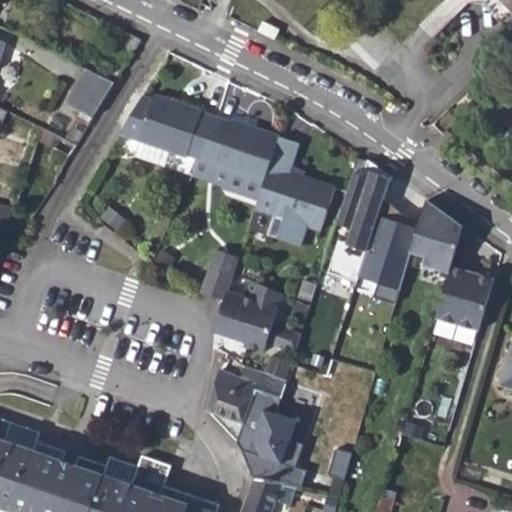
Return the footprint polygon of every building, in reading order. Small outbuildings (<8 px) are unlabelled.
[(449,0),(450,1),(426,26),(437,37),(472,1),(485,1),(505,21),(511,14),(511,5),(506,0),(449,0)] [(129,63),(143,39),(128,32),(114,54),(129,63)] [(95,118),(116,83),(88,69),(66,105),(95,118)] [(169,152),(187,158),(188,155),(199,159),(202,160),(216,118),(202,113),(203,109),(156,93),(152,102),(142,98),(120,136),(139,142),(169,152)] [(0,125),(1,126),(9,110),(0,105),(0,125)] [(215,165),(215,168),(233,174),(264,185),(281,136),(232,119),(230,123),(216,118),(202,160),(215,165)] [(71,158),(79,145),(44,128),(40,140),(71,158)] [(320,229),(335,187),(291,172),(300,144),(281,136),(264,185),(259,199),(256,208),(276,214),(269,235),(300,245),(307,225),(320,229)] [(133,157),(164,167),(169,152),(139,142),(133,157)] [(359,269),(388,174),(365,158),(360,175),(362,176),(359,187),(350,184),(343,206),(349,208),(342,227),(336,225),(331,241),(337,243),(332,260),(359,269)] [(259,199),(264,185),(233,174),(229,189),(259,199)] [(380,212),(414,236),(425,199),(392,176),(380,212)] [(425,255),(423,264),(450,272),(455,255),(463,227),(464,226),(426,199),(411,251),(425,255)] [(0,228),(7,230),(14,209),(0,205),(0,228)] [(115,229),(122,221),(106,208),(100,216),(115,229)] [(207,295),(215,297),(225,299),(228,289),(234,273),(237,264),(240,256),(215,247),(201,293),(207,295)] [(480,329),(495,277),(469,268),(470,260),(455,255),(450,272),(437,316),(480,329)] [(244,277),(247,268),(237,264),(234,273),(244,277)] [(246,296),(228,289),(224,303),(215,328),(233,334),(247,339),(245,343),(264,350),(268,340),(291,349),(297,331),(273,323),(283,294),(252,280),(246,296)] [(309,301),(314,285),(304,282),(299,298),(309,301)] [(302,333),(297,331),(291,349),(296,351),(302,333)] [(511,388),(511,345),(501,385),(511,388)] [(243,424),(245,417),(255,387),(270,391),(282,395),(285,383),(286,381),(246,369),(244,369),(241,376),(222,368),(207,409),(243,424)] [(294,386),(297,377),(288,374),(286,381),(285,383),(294,386)] [(303,437),(317,393),(294,386),(285,383),(282,395),(270,391),(260,422),(303,437)] [(0,507),(13,511),(12,511),(217,511),(221,504),(193,494),(165,484),(172,465),(144,455),(140,465),(134,482),(115,476),(105,472),(107,464),(81,455),(77,464),(63,459),(66,450),(38,440),(35,449),(6,439),(12,421),(0,416),(0,507)] [(35,449),(38,440),(41,431),(12,421),(6,439),(35,449)] [(251,450),(295,465),(303,437),(260,422),(251,450)] [(115,476),(134,482),(140,465),(111,455),(107,464),(105,472),(115,476)] [(276,511),(280,503),(287,505),(290,494),(284,492),(287,486),(287,484),(253,478),(253,480),(241,511),(276,511)] [(392,509),(397,491),(391,489),(388,498),(382,497),(379,505),(392,509)]
